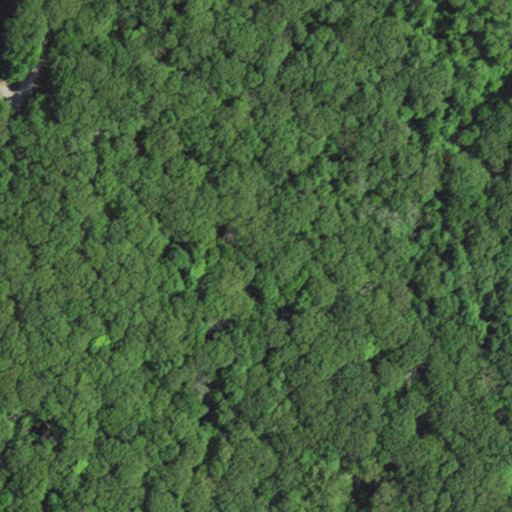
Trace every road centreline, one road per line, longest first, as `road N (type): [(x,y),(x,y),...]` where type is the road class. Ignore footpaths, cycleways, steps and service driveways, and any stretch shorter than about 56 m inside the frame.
road 1 (track): [(96,511),(158,373),(158,165),(111,0)]
road 2 (residential): [(0,129),(68,0)]
